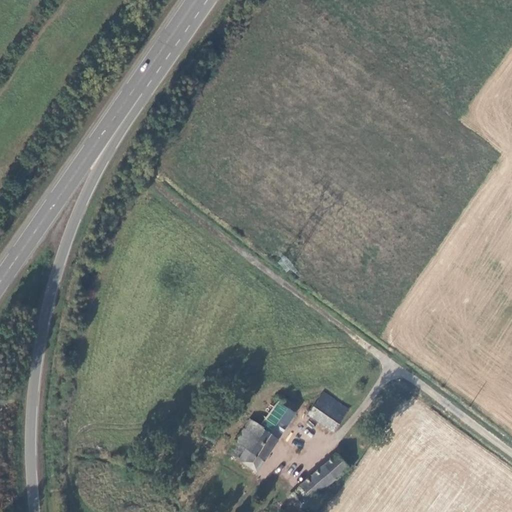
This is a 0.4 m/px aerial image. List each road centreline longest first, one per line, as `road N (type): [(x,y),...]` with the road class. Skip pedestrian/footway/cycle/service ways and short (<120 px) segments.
road 1 (primary): [(34,511),(33,390),(69,234),(98,164),(161,54)]
road 2 (primary): [(161,54),(0,279)]
road 3 (residential): [(386,364),(165,198)]
road 4 (residential): [(511,457),(386,364)]
